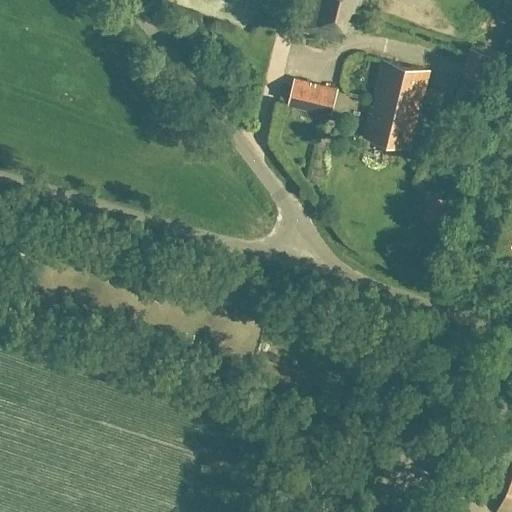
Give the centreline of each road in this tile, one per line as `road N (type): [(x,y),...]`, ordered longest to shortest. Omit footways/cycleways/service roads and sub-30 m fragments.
road 1 (unclassified): [(298,268),(283,203),(123,0)]
road 2 (unclassified): [(298,268),(0,176)]
road 3 (unclassified): [(511,336),(298,268)]
